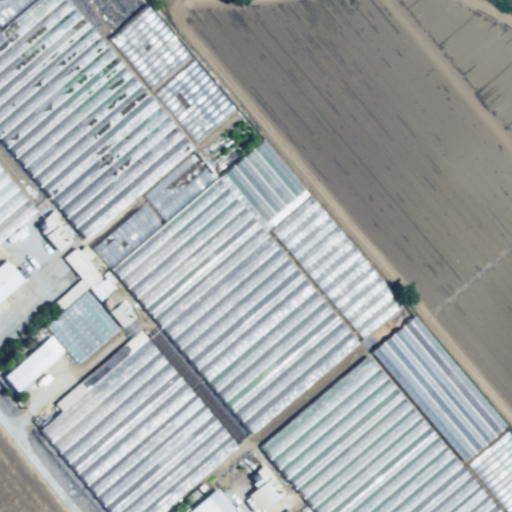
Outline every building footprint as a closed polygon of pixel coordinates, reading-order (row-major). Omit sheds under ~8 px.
[(0,0),(0,147),(80,240),(185,150),(55,0),(0,0)] [(105,38),(142,6),(185,55),(148,87),(105,38)] [(153,96),(191,62),(234,110),(195,143),(153,96)] [(216,167),(259,131),(401,304),(358,339),(216,167)] [(141,196),(191,154),(210,176),(160,218),(141,196)] [(0,237),(0,173),(31,212),(0,237)] [(110,267),(221,175),(361,344),(250,436),(110,267)] [(88,249),(139,205),(156,224),(106,269),(88,249)] [(39,220),(43,226),(38,230),(53,251),(69,239),(50,212),(39,220)] [(61,256),(74,244),(101,272),(88,284),(61,256)] [(0,263),(2,262),(20,284),(0,299),(0,263)] [(97,279),(88,291),(97,297),(93,303),(97,305),(109,287),(97,279)] [(45,326),(85,290),(120,330),(80,366),(45,326)] [(408,319),(501,423),(462,458),(370,353),(408,319)] [(0,376),(46,336),(58,349),(11,390),(0,378),(0,376)] [(101,511),(33,429),(142,339),(232,448),(154,511),(101,511)] [(312,511),(255,443),(362,354),(494,511),(312,511)] [(503,433),(511,443),(511,502),(504,509),(465,465),(503,433)] [(238,490),(259,472),(276,490),(255,508),(238,490)] [(182,511),(203,495),(216,511),(182,511)]
